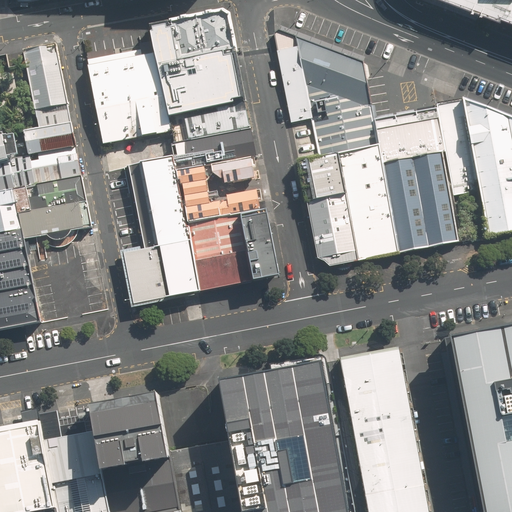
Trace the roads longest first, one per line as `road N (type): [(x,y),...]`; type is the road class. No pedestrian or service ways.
road 1 (residential): [(65,21),(133,347)]
road 2 (residential): [(250,11),(307,313)]
road 3 (residential): [(307,313),(511,275)]
road 4 (residential): [(133,347),(307,313)]
road 5 (residential): [(0,374),(133,347)]
